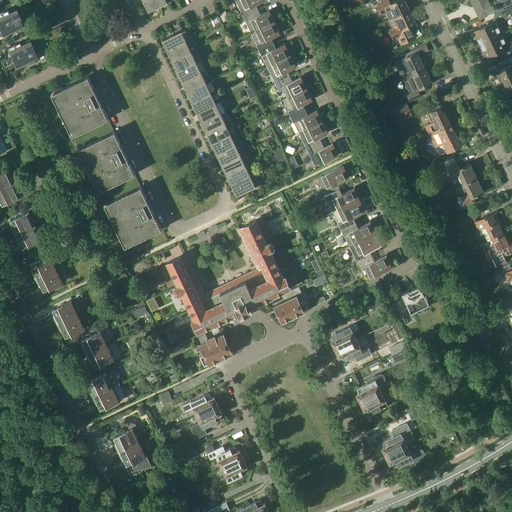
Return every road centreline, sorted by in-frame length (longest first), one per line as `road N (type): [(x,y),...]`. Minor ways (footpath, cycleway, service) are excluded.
road 1 (residential): [(145,28),(224,191),(218,211),(186,226),(168,219),(91,54)]
road 2 (residential): [(281,0),(410,265),(298,326)]
road 3 (residential): [(298,326),(225,365),(297,511)]
road 4 (residential): [(298,326),(390,510)]
road 5 (residential): [(511,176),(424,0)]
road 6 (residential): [(81,429),(0,259)]
road 7 (tertiary): [(390,510),(511,441)]
